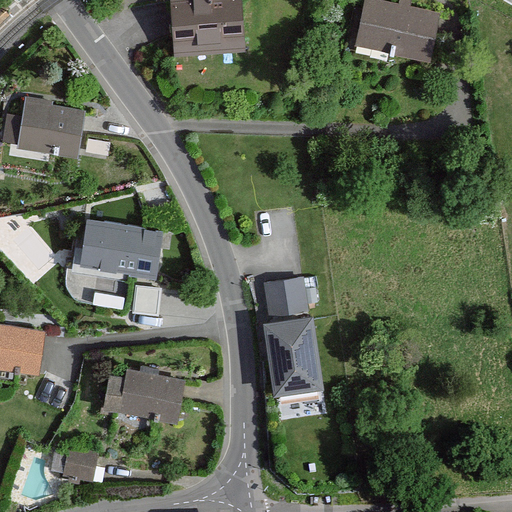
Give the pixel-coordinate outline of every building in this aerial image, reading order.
[(235,0),(161,0),(166,56),(239,50),(235,0)] [(433,11),(377,0),(354,0),(346,45),(423,60),(433,11)] [(79,109),(20,98),(10,149),(69,160),(79,109)] [(162,229),(108,222),(103,267),(157,273),(162,229)] [(303,279),(266,283),(269,315),(307,312),(303,279)] [(159,311),(161,284),(137,283),(136,310),(159,311)] [(318,314),(267,321),(277,393),(328,386),(318,314)] [(0,367),(40,372),(45,328),(0,323),(0,367)] [(130,376),(113,374),(108,408),(183,419),(189,376),(132,368),(130,376)] [(65,474),(95,478),(99,449),(69,445),(65,474)]
